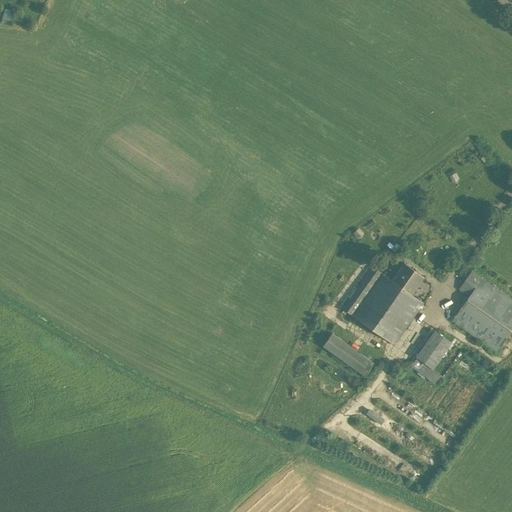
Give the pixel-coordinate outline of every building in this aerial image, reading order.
[(2,18),(12,21),(15,12),(5,9),(2,18)] [(358,228),(352,233),(356,238),(362,233),(358,228)] [(423,277),(404,264),(392,281),(381,274),(381,273),(372,267),(342,309),(393,345),(423,304),(411,295),(423,277)] [(511,299),(471,271),(458,290),(469,296),(451,321),(496,353),(511,329),(511,299)] [(462,350),(433,331),(415,357),(416,358),(410,366),(433,384),(439,375),(443,377),(462,350)] [(373,362),(332,334),(322,347),(363,376),(373,362)]
